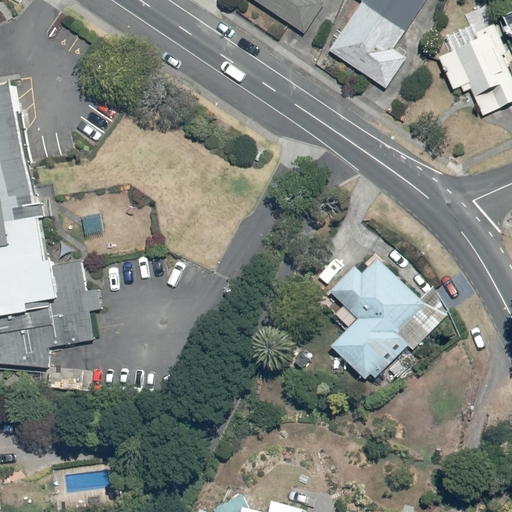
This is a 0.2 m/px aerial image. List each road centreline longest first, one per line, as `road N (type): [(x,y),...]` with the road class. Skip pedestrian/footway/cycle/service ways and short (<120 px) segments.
road 1 (secondary): [(139,0),(378,158),(445,213)]
road 2 (secondary): [(445,213),(511,315)]
